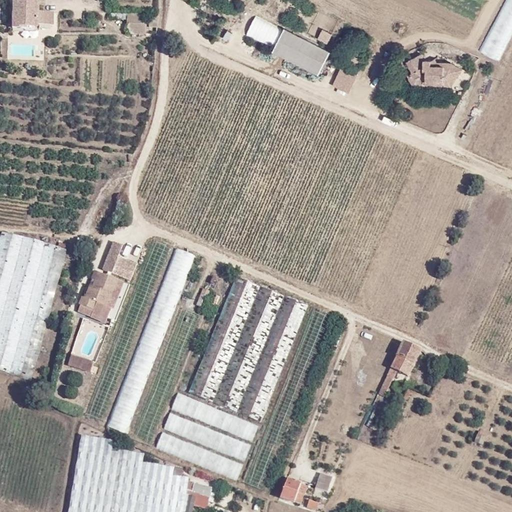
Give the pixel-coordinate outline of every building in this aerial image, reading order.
[(511,0),(505,0),(479,51),(498,61),(511,34),(511,0)] [(37,10),(38,1),(17,1),(17,4),(13,4),(13,28),(26,28),(26,23),(37,23),(52,24),(52,10),(37,10)] [(145,35),(146,14),(126,14),(126,35),(145,35)] [(252,19),(246,37),(273,46),(280,28),(252,19)] [(331,50),(285,27),(274,51),(319,74),(331,50)] [(322,29),(318,38),(327,42),(331,33),(322,29)] [(424,63),(425,58),(422,53),(407,60),(413,71),(408,74),(414,86),(420,83),(426,84),(426,81),(444,82),(444,84),(451,85),(462,68),(452,61),(431,60),(431,63),(424,63)] [(351,55),(349,62),(359,65),(362,58),(351,55)] [(339,66),(332,85),(350,92),(357,73),(339,66)] [(366,87),(370,77),(364,75),(361,86),(366,87)] [(68,272),(61,270),(66,251),(2,233),(0,238),(0,372),(38,383),(51,333),(68,272)] [(114,241),(104,269),(132,280),(138,263),(119,256),(124,244),(114,241)] [(134,426),(188,253),(170,247),(126,388),(129,389),(122,411),(116,409),(112,419),(134,426)] [(92,312),(104,317),(109,306),(114,293),(117,294),(122,280),(99,271),(93,285),(91,284),(86,296),(83,295),(80,302),(81,303),(78,310),(91,315),(92,312)] [(261,420),(308,303),(237,275),(190,391),(261,420)] [(115,308),(125,281),(122,280),(117,294),(114,293),(109,306),(115,308)] [(196,305),(202,307),(208,291),(203,289),(196,305)] [(417,357),(420,350),(403,342),(400,349),(417,357)] [(414,364),(417,357),(400,349),(396,356),(406,360),(414,364)] [(95,361),(72,354),(69,364),(91,371),(94,364),(95,361)] [(400,372),(406,360),(396,356),(388,375),(393,377),(396,370),(400,372)] [(400,372),(408,376),(414,364),(406,360),(400,372)] [(156,368),(153,379),(172,385),(175,374),(156,368)] [(176,395),(170,410),(252,440),(258,424),(176,395)] [(54,407),(80,417),(83,409),(58,399),(54,407)] [(137,423),(155,429),(162,408),(143,403),(137,423)] [(244,460),(250,445),(169,413),(163,428),(244,460)] [(150,442),(153,434),(134,427),(131,435),(150,442)] [(481,436),(482,432),(478,431),(474,442),(481,445),(484,437),(481,436)] [(237,479),(242,463),(160,433),(155,449),(237,479)] [(333,471),(322,468),(321,473),(331,476),(333,471)] [(327,489),(331,476),(321,473),(317,486),(327,489)] [(303,494),(296,492),(300,483),(289,478),(281,498),(293,502),(293,500),(300,503),(303,494)]
